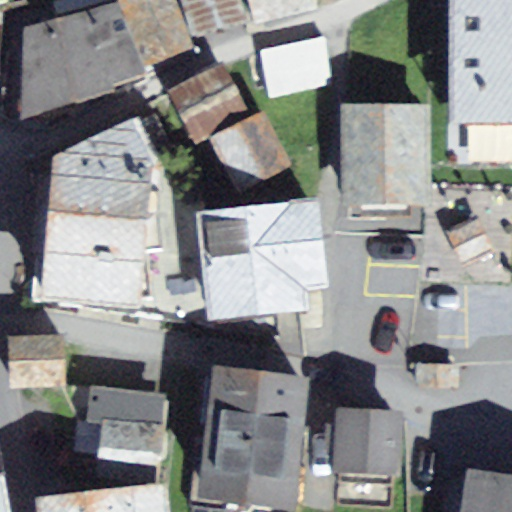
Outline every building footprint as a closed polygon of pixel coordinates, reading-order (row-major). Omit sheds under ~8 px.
[(49,0),(0,0),(0,17),(51,10),(49,0)] [(184,0),(130,0),(135,12),(155,74),(201,56),(184,0)] [(247,0),(191,0),(204,40),(255,25),(247,0)] [(324,0),(257,0),(264,28),(328,14),(324,0)] [(511,0),(467,0),(464,126),(511,127),(511,0)] [(135,12),(38,39),(37,130),(158,84),(155,74),(135,12)] [(324,39),(263,53),(273,97),(332,84),(324,39)] [(258,118),(233,68),(180,94),(205,144),(258,118)] [(438,111),(354,112),(356,209),(440,207),(438,111)] [(274,120),(221,147),(248,201),(302,174),(274,120)] [(211,200),(145,129),(72,174),(58,309),(219,319),(211,200)] [(337,207),(219,223),(233,326),(351,310),(337,207)] [(63,343),(15,345),(17,393),(65,391),(63,343)] [(289,511),(303,391),(212,381),(199,507),(245,511),(289,511)] [(165,399),(107,392),(97,479),(155,485),(165,399)] [(401,422),(340,418),(336,477),(397,482),(401,422)] [(511,511),(511,484),(467,478),(462,511),(511,511)] [(176,511),(174,495),(43,511),(42,511),(176,511)]
